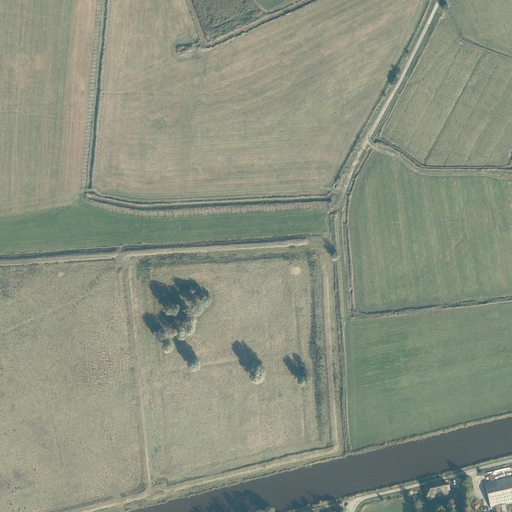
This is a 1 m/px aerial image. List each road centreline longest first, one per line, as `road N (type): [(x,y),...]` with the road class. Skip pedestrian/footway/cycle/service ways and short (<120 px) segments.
road 1 (track): [(438,0),(339,208),(352,399)]
road 2 (unclassified): [(511,462),(353,502)]
